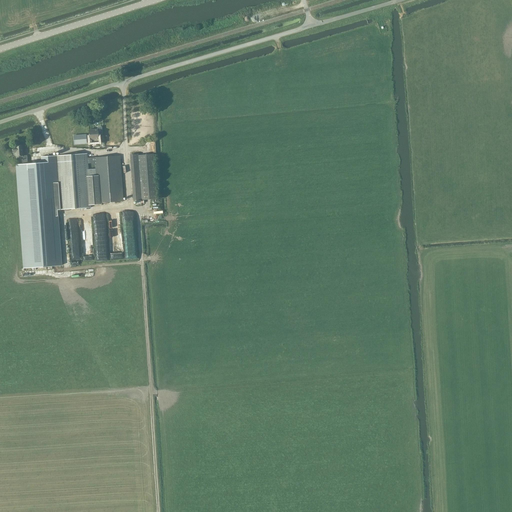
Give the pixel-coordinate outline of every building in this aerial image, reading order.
[(98,129),(89,130),(90,144),(100,143),(100,136),(98,136),(98,129)] [(22,162),(27,162),(27,155),(23,155),(22,145),(15,146),(15,147),(12,147),(13,152),(16,152),(16,156),(21,156),(22,162)] [(60,210),(91,207),(90,205),(98,204),(98,203),(123,202),(121,156),(95,158),(87,158),(87,153),(56,156),(60,210)] [(134,200),(157,199),(154,154),(138,155),(138,154),(131,155),(134,200)] [(60,210),(56,156),(41,157),(41,163),(17,164),(24,268),(32,267),(33,270),(35,269),(35,267),(60,265),(57,210),(60,210)] [(120,209),(108,210),(110,240),(122,239),(120,209)] [(97,241),(99,257),(108,255),(105,240),(97,241)] [(122,240),(110,240),(111,255),(122,254),(122,240)]
